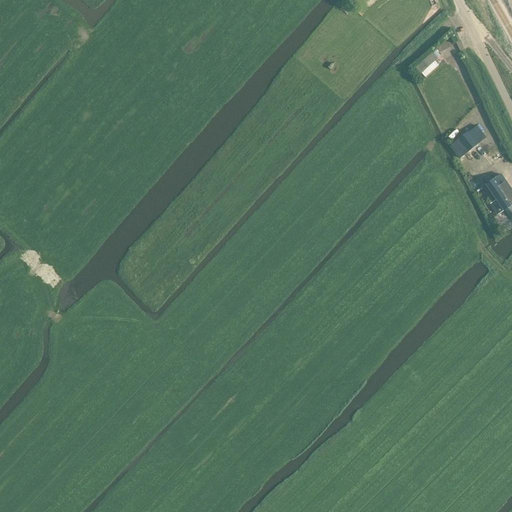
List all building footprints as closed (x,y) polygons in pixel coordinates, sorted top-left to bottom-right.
[(469,83),(477,79),(466,54),(459,58),(469,83)] [(465,106),(453,114),(458,122),(470,115),(465,106)] [(461,128),(453,135),(456,139),(465,132),(461,128)] [(455,150),(465,163),(482,149),(472,137),(455,150)] [(492,190),(504,208),(510,216),(511,214),(511,189),(506,181),(492,190)]
